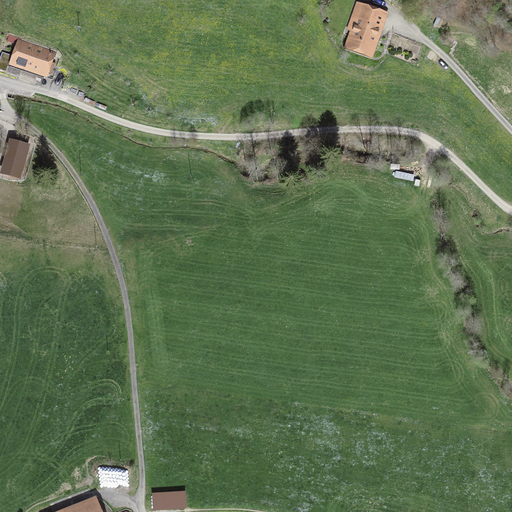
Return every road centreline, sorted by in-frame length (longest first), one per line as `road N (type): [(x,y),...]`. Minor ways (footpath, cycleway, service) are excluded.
road 1 (track): [(0,81),(142,128),(234,141),(392,129),(422,138),(511,210)]
road 2 (track): [(0,81),(5,106),(76,176),(122,279),(144,511)]
road 3 (track): [(511,132),(432,44),(411,34)]
